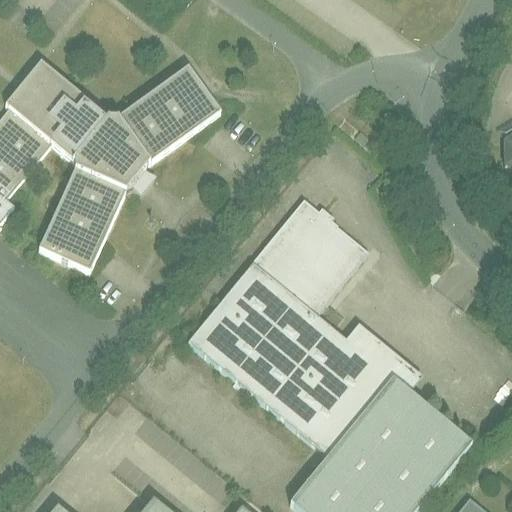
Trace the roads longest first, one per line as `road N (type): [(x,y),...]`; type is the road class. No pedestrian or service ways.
road 1 (unclassified): [(332,88),(0,492)]
road 2 (unclassified): [(511,281),(476,252),(438,189),(431,148),(442,75)]
road 3 (unclassified): [(332,88),(227,0)]
